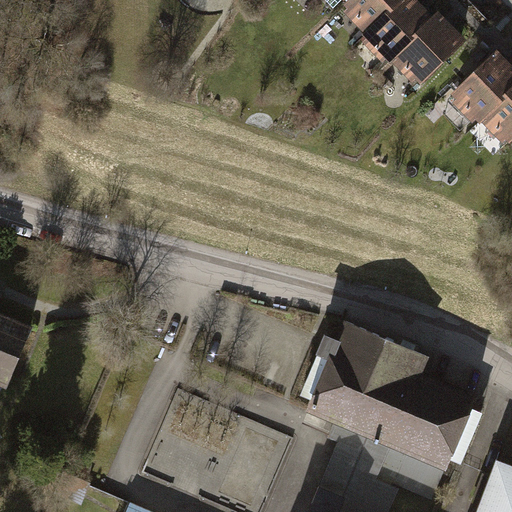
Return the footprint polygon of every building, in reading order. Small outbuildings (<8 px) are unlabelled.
[(327,0),(338,11),(349,0),(327,0)] [(334,15),(359,41),(400,2),(402,0),(349,0),(338,11),(334,15)] [(353,47),(379,74),(384,69),(426,28),(400,2),(359,41),(353,47)] [(384,69),(410,95),(457,50),(431,23),(426,28),(384,69)] [(438,106),(464,133),(469,128),(511,87),(485,60),(438,106)] [(469,128),(495,154),(500,149),(511,137),(511,85),(511,87),(469,128)] [(511,137),(500,149),(511,161),(511,137)] [(0,316),(0,381),(7,385),(31,330),(0,316)] [(445,471),(475,399),(419,376),(428,353),(347,319),(337,344),(325,339),(314,366),(325,370),(307,414),(340,428),(445,471)] [(306,511),(308,511),(386,511),(398,484),(433,499),(445,471),(340,428),(306,511)] [(511,511),(511,471),(499,467),(482,511),(511,511)]
